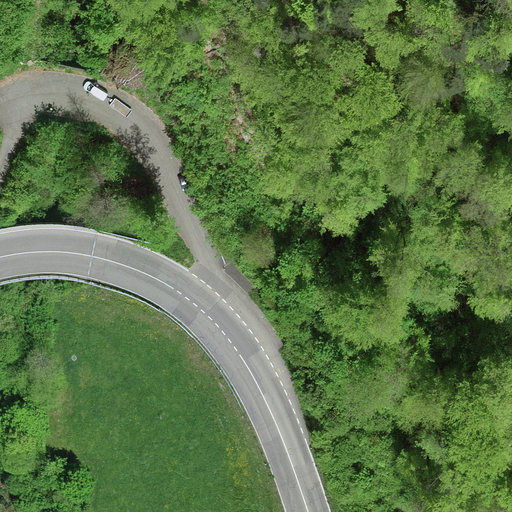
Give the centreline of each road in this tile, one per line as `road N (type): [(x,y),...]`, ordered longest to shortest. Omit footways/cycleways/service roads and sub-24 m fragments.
road 1 (track): [(233,343),(170,157),(129,109),(83,90),(27,90),(0,166)]
road 2 (primary): [(309,511),(253,374),(191,300),(92,255),(0,255)]
